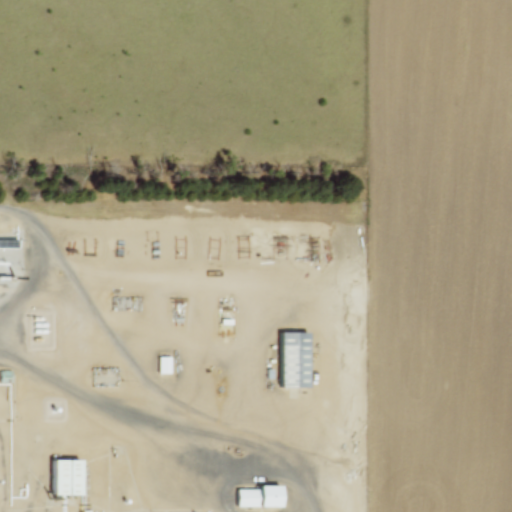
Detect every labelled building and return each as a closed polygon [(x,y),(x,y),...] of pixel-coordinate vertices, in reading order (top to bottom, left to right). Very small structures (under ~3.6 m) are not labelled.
[(279,331),(278,386),(309,386),(310,332),(279,331)] [(157,356),(157,375),(170,375),(170,356),(157,356)] [(10,371),(10,381),(2,381),(2,371),(10,371)] [(49,459),(48,492),(79,493),(79,460),(49,459)] [(279,509),(279,487),(257,487),(257,491),(236,491),(236,509),(279,509)]
